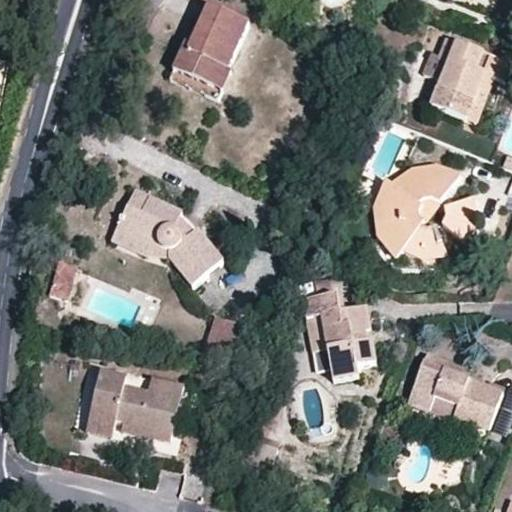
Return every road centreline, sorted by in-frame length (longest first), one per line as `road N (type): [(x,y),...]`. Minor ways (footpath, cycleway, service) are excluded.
road 1 (tertiary): [(0,340),(21,195),(79,0)]
road 2 (unknown): [(45,116),(94,127),(248,221),(256,267),(247,287)]
road 3 (residential): [(0,477),(159,511)]
